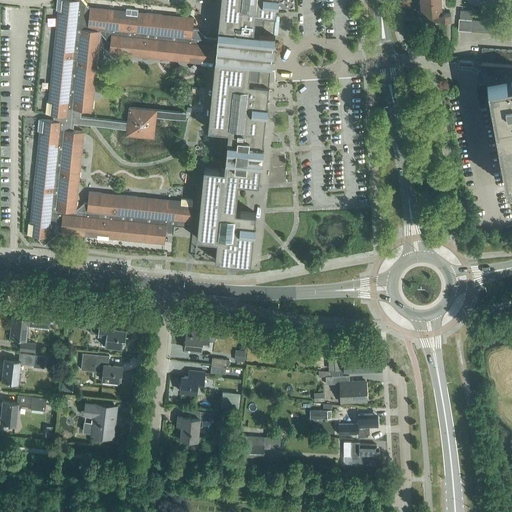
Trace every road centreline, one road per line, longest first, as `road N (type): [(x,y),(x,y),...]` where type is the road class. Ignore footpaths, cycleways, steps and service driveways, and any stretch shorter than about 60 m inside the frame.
road 1 (residential): [(402,387),(407,480),(397,497),(155,473),(148,459),(167,285)]
road 2 (tertiary): [(416,257),(384,0)]
road 3 (tertiary): [(391,287),(225,292),(167,285)]
road 4 (tertiary): [(167,285),(0,267)]
road 5 (tertiary): [(452,478),(427,318)]
